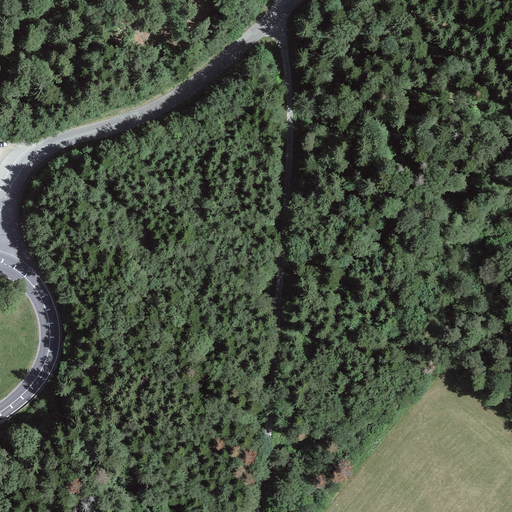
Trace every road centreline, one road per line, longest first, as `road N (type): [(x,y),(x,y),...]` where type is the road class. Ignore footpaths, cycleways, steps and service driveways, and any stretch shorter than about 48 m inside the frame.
road 1 (unclassified): [(281,10),(287,157),(259,511)]
road 2 (tertiary): [(281,10),(179,96),(55,144),(21,167),(0,220)]
road 3 (secondary): [(0,412),(29,389),(51,334),(35,286),(0,263)]
